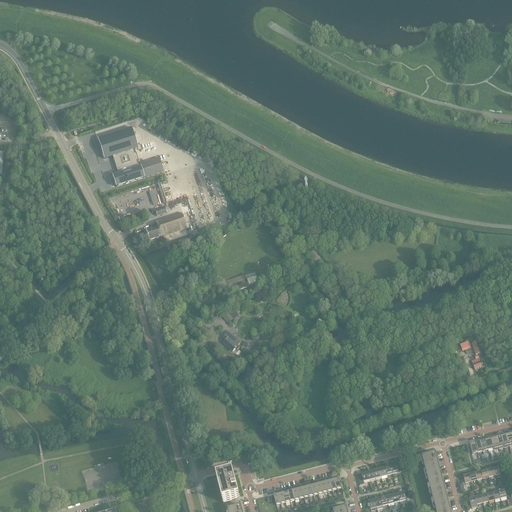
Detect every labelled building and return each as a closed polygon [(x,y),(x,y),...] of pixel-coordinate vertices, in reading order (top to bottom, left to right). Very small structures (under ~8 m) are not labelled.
[(132,129),(98,139),(104,159),(112,157),(118,174),(118,175),(113,176),(116,187),(144,178),(143,175),(139,164),(138,161),(136,153),(135,150),(138,149),(132,129)] [(145,163),(139,164),(143,175),(149,173),(162,168),(159,158),(156,159),(149,161),(146,162),(145,163)] [(165,208),(155,211),(157,216),(166,213),(165,208)] [(157,227),(145,230),(149,241),(160,237),(162,241),(165,240),(164,237),(186,229),(181,214),(156,223),(157,227)] [(253,284),(256,283),(254,277),(251,278),(252,280),(250,281),(249,279),(247,280),(249,285),(251,285),(251,284),(253,284)] [(245,281),(228,287),(230,293),(247,288),(245,281)] [(220,341),(223,344),(232,352),(235,349),(235,350),(236,349),(237,350),(240,347),(238,346),(241,343),(229,332),(220,341)] [(471,343),(473,349),(474,349),(476,355),(481,353),(479,347),(478,347),(476,341),(471,343)] [(468,343),(461,346),(463,352),(471,349),(468,343)] [(476,360),(472,362),(475,370),(482,367),(479,359),(478,355),(475,356),(476,360)] [(506,434),(501,436),(504,448),(504,446),(509,445),(509,447),(506,434)] [(501,436),(496,437),(499,449),(504,448),(501,436)] [(496,437),(491,438),(494,451),(499,449),(496,437)] [(491,438),(485,440),(488,450),(493,449),(494,451),(491,438)] [(475,443),(469,444),(472,455),(478,453),(475,443)] [(422,457),(424,465),(436,511),(450,511),(436,453),(422,457)] [(391,467),(393,475),(402,472),(401,468),(398,469),(397,465),(391,467)] [(370,481),(367,473),(361,474),(362,474),(357,475),(360,486),(365,485),(364,482),(370,481)] [(217,479),(224,503),(240,499),(233,474),(217,479)] [(464,480),(461,480),(462,484),(463,484),(463,486),(466,485),(466,484),(471,482),(469,475),(463,477),(464,480)] [(307,488),(302,489),(304,499),(305,501),(310,500),(309,497),(307,488)] [(499,492),(500,499),(506,497),(507,501),(509,501),(508,499),(511,498),(510,494),(506,495),(505,490),(499,492)] [(404,493),(398,494),(400,502),(406,501),(404,493)] [(380,499),(375,500),(377,508),(378,511),(383,510),(382,507),(383,507),(380,499)] [(377,508),(375,500),(369,502),(371,510),(377,508)]
